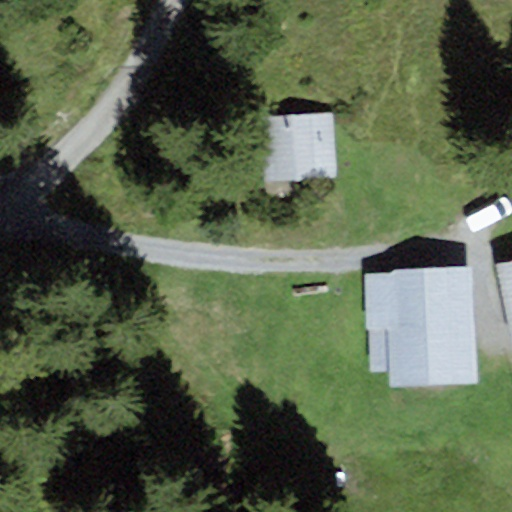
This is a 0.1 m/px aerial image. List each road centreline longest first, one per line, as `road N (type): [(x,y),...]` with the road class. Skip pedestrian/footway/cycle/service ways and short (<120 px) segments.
road 1 (unknown): [(0,241),(45,235),(256,264),(348,265),(426,254)]
road 2 (track): [(0,209),(87,125),(170,0)]
